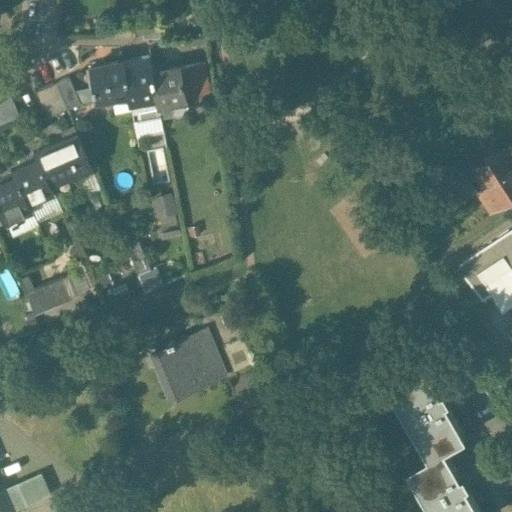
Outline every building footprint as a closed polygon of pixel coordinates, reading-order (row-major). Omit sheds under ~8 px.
[(123,59),(92,65),(96,85),(94,85),(95,91),(97,91),(99,100),(130,94),(124,66),(123,59)] [(151,61),(124,66),(130,94),(131,101),(158,96),(153,69),(151,61)] [(204,62),(181,66),(187,95),(210,91),(204,62)] [(180,63),(153,69),(158,96),(160,104),(187,98),(181,66),(180,63)] [(81,102),(69,74),(56,80),(68,107),(81,102)] [(56,80),(36,89),(47,116),(68,107),(56,80)] [(0,100),(0,120),(1,122),(22,112),(14,94),(0,100)] [(75,123),(61,129),(65,138),(37,150),(40,157),(51,182),(93,164),(75,123)] [(511,148),(509,145),(473,168),(484,186),(479,189),(492,209),(511,196),(511,148)] [(40,157),(16,167),(19,175),(29,199),(54,188),(51,182),(40,157)] [(469,171),(457,176),(465,193),(477,187),(469,171)] [(19,175),(0,183),(0,204),(6,218),(32,207),(29,199),(19,175)] [(161,221),(179,219),(177,190),(158,191),(161,221)] [(511,227),(457,263),(483,297),(493,291),(498,299),(506,294),(511,302),(511,301),(511,325),(511,326),(511,327),(511,227)] [(153,266),(140,238),(127,243),(139,272),(153,266)] [(83,294),(73,272),(63,277),(72,298),(83,294)] [(63,277),(51,282),(61,303),(72,298),(63,277)] [(207,325),(177,338),(175,335),(169,338),(170,340),(156,346),(170,379),(196,368),(201,380),(225,370),(216,347),(207,325)] [(252,333),(216,347),(225,370),(228,377),(259,365),(252,333)] [(441,390),(424,360),(388,381),(429,453),(408,465),(434,511),(482,511),(466,483),(468,482),(462,473),(461,474),(445,446),(466,434),(446,399),(448,398),(442,389),(441,390)] [(42,474),(0,491),(0,497),(6,511),(14,511),(52,496),(42,474)]
